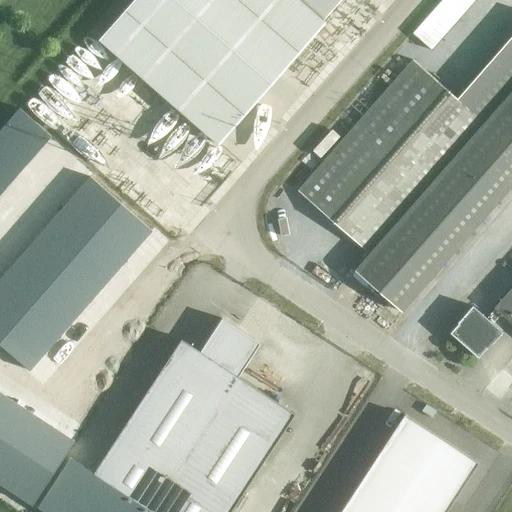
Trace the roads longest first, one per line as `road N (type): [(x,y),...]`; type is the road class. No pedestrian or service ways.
road 1 (unclassified): [(511,430),(256,260),(239,233),(244,196),(414,0)]
road 2 (unknown): [(238,221),(67,384),(0,376)]
